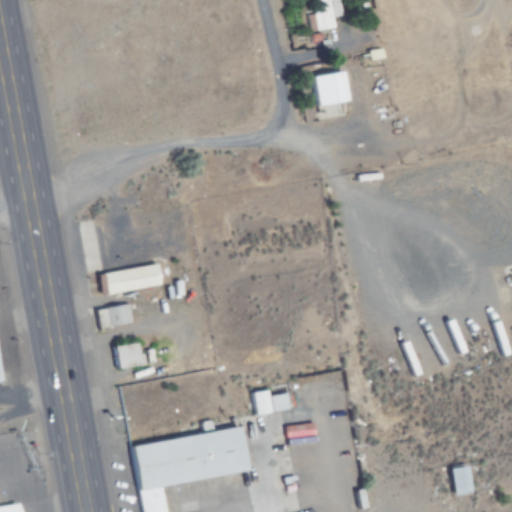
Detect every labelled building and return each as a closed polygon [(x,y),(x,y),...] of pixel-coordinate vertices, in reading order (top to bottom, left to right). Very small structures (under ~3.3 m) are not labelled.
[(313,0),(316,9),(305,11),(309,32),(331,27),(329,18),(340,15),(336,0),(313,0)] [(338,72),(307,76),(313,120),(344,116),(338,72)] [(155,287),(152,266),(93,274),(96,295),(155,287)] [(93,310),(97,329),(128,324),(124,304),(93,310)] [(134,369),(134,345),(113,345),(113,368),(134,369)] [(244,392),(247,415),(262,414),(259,391),(244,392)] [(161,511),(157,486),(240,473),(232,428),(126,446),(136,511),(161,511)] [(442,466),(447,497),(465,494),(460,463),(442,466)] [(0,511),(14,511),(14,503),(0,505),(0,511)]
